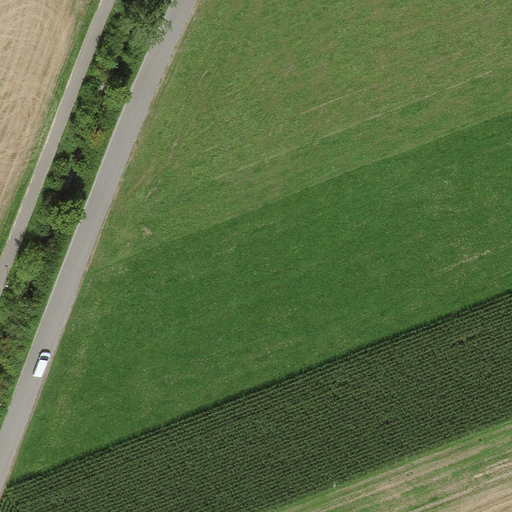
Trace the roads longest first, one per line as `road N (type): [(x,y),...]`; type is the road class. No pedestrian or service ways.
road 1 (unclassified): [(187,0),(0,465)]
road 2 (track): [(0,281),(112,0)]
